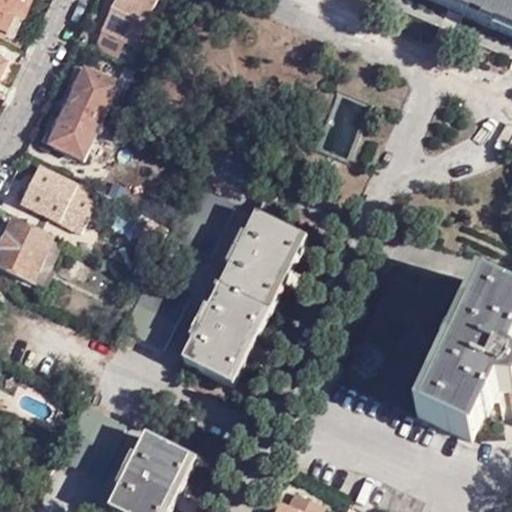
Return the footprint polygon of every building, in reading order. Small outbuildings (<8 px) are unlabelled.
[(30,0),(0,0),(0,29),(14,36),(30,0)] [(136,49),(158,0),(125,0),(124,3),(118,1),(96,48),(120,60),(127,46),(136,49)] [(511,0),(442,0),(511,30),(511,0)] [(119,106),(125,91),(87,73),(52,148),(86,164),(87,161),(94,164),(102,148),(95,145),(114,103),(119,106)] [(62,226),(79,188),(41,169),(24,207),(62,226)] [(196,186),(175,229),(170,239),(210,259),(235,206),(196,186)] [(259,220),(281,231),(289,213),(267,203),(259,220)] [(154,219),(144,241),(164,251),(170,239),(175,229),(154,219)] [(301,241),(281,231),(259,220),(243,253),(238,251),(234,259),(238,261),(205,328),(200,325),(196,332),(202,335),(185,366),(229,388),(301,241)] [(54,241),(16,224),(0,258),(0,268),(34,284),(54,241)] [(129,273),(136,277),(149,282),(150,281),(164,251),(144,241),(129,273)] [(109,325),(102,339),(117,346),(124,333),(149,282),(136,277),(113,327),(109,325)] [(149,282),(124,333),(164,352),(190,301),(150,281),(149,282)] [(511,359),(511,300),(480,285),(419,418),(474,444),(497,392),(510,397),(511,406),(511,362),(511,359)] [(127,430),(87,410),(68,447),(62,461),(102,481),(127,430)] [(168,511),(192,462),(149,440),(133,475),(127,472),(124,478),(130,481),(115,511),(168,511)] [(35,463),(56,473),(62,461),(68,447),(58,442),(51,455),(41,450),(35,463)] [(23,471),(50,485),(56,473),(35,463),(29,460),(23,471)] [(321,511),(323,509),(296,497),(290,510),(283,508),(281,511),(321,511)]
